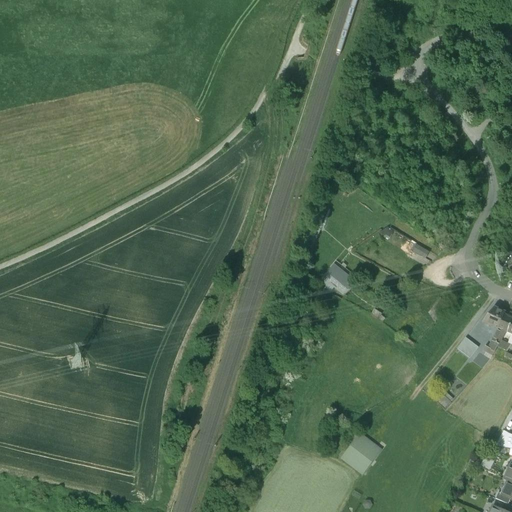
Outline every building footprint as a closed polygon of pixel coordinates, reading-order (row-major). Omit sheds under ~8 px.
[(324,203),(312,199),(297,240),(308,244),(324,203)] [(390,225),(384,222),(376,227),(386,234),(390,225)] [(426,246),(413,238),(409,246),(422,253),(426,246)] [(321,281),(320,283),(327,287),(330,283),(340,290),(354,272),(342,262),(343,260),(339,257),(337,259),(332,255),(315,276),(321,281)] [(438,293),(427,305),(424,308),(431,316),(435,311),(445,299),(438,293)] [(370,303),(367,309),(375,314),(378,310),(379,308),(370,303)] [(503,308),(493,304),(484,316),(484,318),(496,324),(503,310),(503,308)] [(506,312),(503,310),(497,324),(504,327),(506,327),(511,312),(511,309),(508,308),(506,312)] [(472,321),(464,331),(470,335),(478,325),(472,321)] [(496,324),(486,343),(483,342),(481,346),(484,347),(490,351),(495,343),(499,336),(504,327),(497,324),(496,324)] [(398,334),(408,343),(412,339),(402,330),(398,334)] [(464,331),(458,339),(465,344),(471,336),(470,335),(464,331)] [(509,341),(499,336),(495,343),(505,347),(509,341)] [(507,430),(502,427),(494,442),(500,443),(507,430)] [(374,446),(357,433),(356,434),(352,431),(346,438),(350,441),(342,452),(360,465),(374,446)] [(511,481),(506,478),(500,491),(499,492),(509,497),(511,497),(511,481)] [(509,497),(499,492),(500,491),(497,490),(494,496),(503,500),(507,502),(509,497)] [(511,504),(507,502),(503,500),(500,507),(511,511),(511,509),(511,504)] [(500,507),(491,503),(487,511),(511,511),(500,507)]
